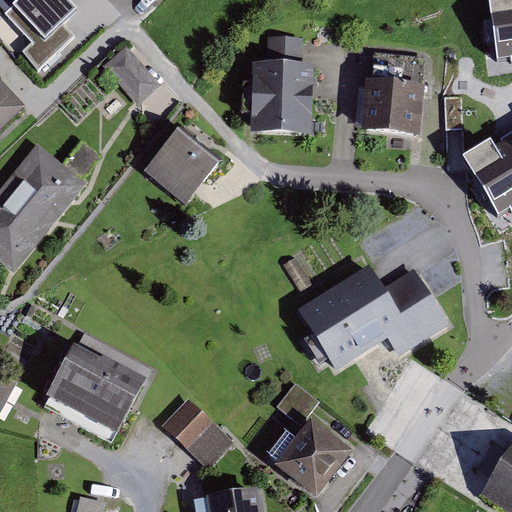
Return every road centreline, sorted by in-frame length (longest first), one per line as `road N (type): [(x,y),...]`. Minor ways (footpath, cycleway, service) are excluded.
road 1 (residential): [(0,60),(42,106),(125,24),(269,173),(406,184),(444,203),(465,238),(484,351)]
road 2 (residential): [(367,511),(484,351)]
